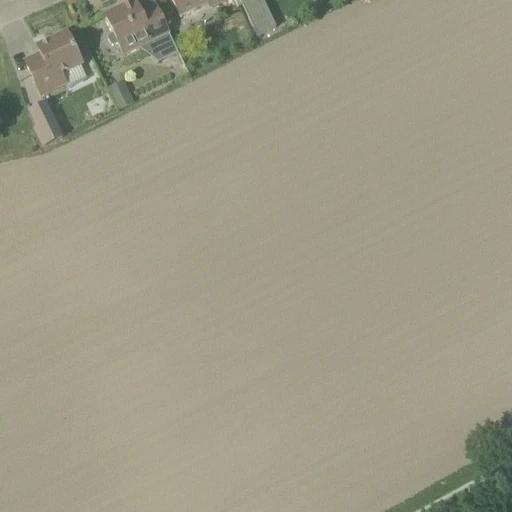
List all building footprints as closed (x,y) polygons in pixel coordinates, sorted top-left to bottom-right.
[(211,10),(230,0),(170,0),(180,19),(208,5),(211,10)] [(239,0),(257,37),(274,29),(260,0),(239,0)] [(178,55),(168,36),(169,36),(155,7),(140,15),(134,3),(104,17),(113,35),(108,38),(107,41),(110,47),(113,48),(118,46),(123,58),(150,45),(169,60),(178,55)] [(82,42),(72,47),(66,35),(37,50),(40,56),(24,63),(41,97),(66,85),(61,76),(81,66),(80,64),(91,59),(82,42)] [(124,83),(110,90),(120,111),(134,105),(124,83)] [(36,130),(34,131),(42,149),(62,139),(45,104),(28,113),(36,130)]
